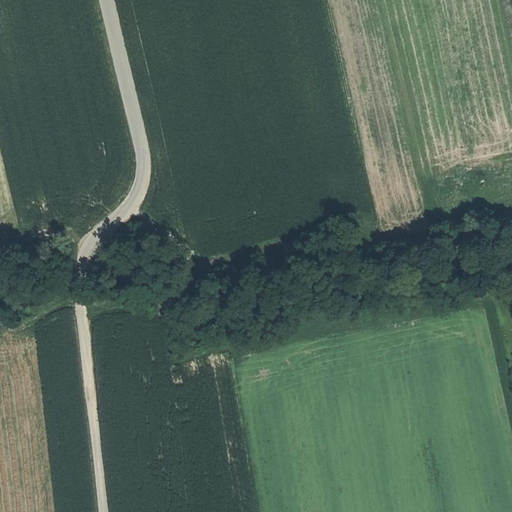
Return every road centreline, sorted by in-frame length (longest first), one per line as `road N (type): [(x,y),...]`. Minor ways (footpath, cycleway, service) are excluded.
road 1 (track): [(104,511),(81,277),(91,245),(135,200),(144,174),(108,0)]
road 2 (track): [(511,199),(409,224),(0,254)]
